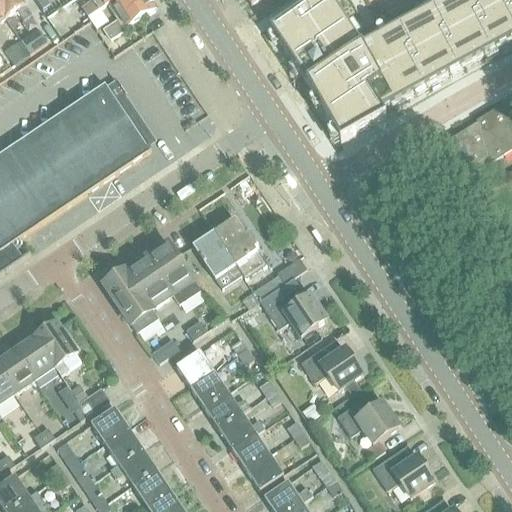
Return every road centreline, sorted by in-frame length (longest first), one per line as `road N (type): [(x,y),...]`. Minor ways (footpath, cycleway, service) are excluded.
road 1 (tertiary): [(510,478),(317,187)]
road 2 (residential): [(220,511),(54,263)]
road 3 (residential): [(54,263),(271,115)]
road 4 (residential): [(317,187),(511,74)]
road 5 (tertiary): [(271,115),(192,0)]
